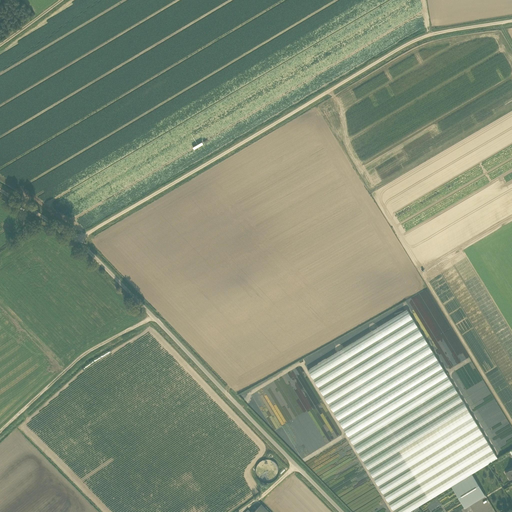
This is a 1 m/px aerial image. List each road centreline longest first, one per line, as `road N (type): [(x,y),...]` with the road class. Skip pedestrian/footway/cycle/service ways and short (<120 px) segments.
road 1 (track): [(80,241),(424,37),(511,22)]
road 2 (unclassified): [(342,511),(80,241),(0,188)]
road 3 (track): [(0,431),(83,353),(152,316)]
